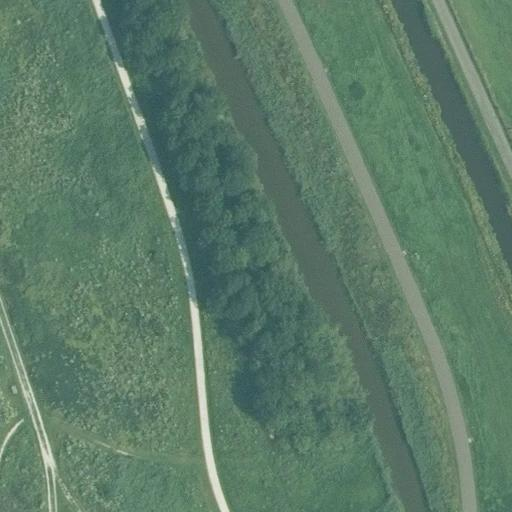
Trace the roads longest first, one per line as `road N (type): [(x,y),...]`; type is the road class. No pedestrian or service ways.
road 1 (track): [(79,511),(49,465),(0,308)]
road 2 (residential): [(511,169),(437,0)]
